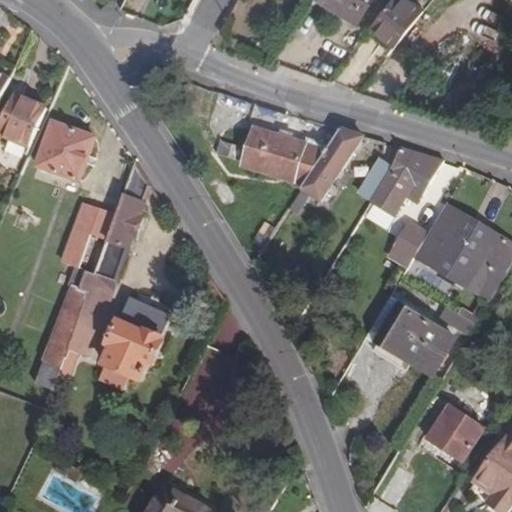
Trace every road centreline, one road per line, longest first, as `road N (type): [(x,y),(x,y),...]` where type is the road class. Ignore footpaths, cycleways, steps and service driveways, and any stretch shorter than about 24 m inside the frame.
road 1 (tertiary): [(341,511),(310,417),(269,336),(97,61)]
road 2 (residential): [(511,164),(179,59)]
